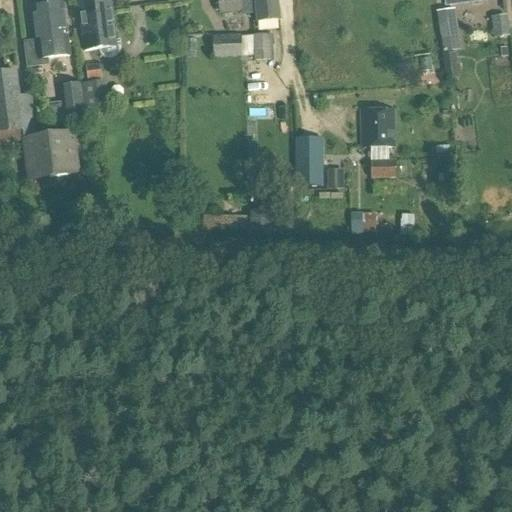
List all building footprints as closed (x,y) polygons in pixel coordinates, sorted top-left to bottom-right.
[(111,0),(79,4),(84,52),(99,51),(99,52),(100,54),(101,56),(102,57),(103,58),(105,59),(107,60),(108,61),(110,61),(112,61),(114,60),(116,59),(117,58),(118,57),(120,56),(120,54),(121,52),(121,51),(121,49),(121,47),(120,41),(114,41),(114,35),(115,35),(111,0)] [(219,0),(221,14),(243,12),(243,16),(257,15),(255,0),(219,0)] [(255,0),(258,22),(280,20),(277,0),(255,0)] [(63,5),(47,7),(31,9),(38,61),(69,57),(63,5)] [(269,36),(253,37),(253,58),(254,62),(270,61),(270,57),(269,36)] [(242,58),(241,37),(212,37),(213,59),(242,58)] [(196,59),(196,41),(185,41),(185,59),(196,59)] [(444,55),(448,81),(458,79),(455,53),(444,55)] [(101,79),(100,67),(86,68),(87,80),(101,79)] [(0,145),(22,142),(22,141),(37,139),(31,98),(20,99),(16,73),(0,75),(0,145)] [(84,120),(79,84),(60,86),(65,123),(84,120)] [(363,111),(364,149),(373,149),(374,179),(397,179),(397,162),(390,162),(390,149),(397,149),(395,111),(363,111)] [(45,138),(37,139),(22,141),(22,142),(28,182),(29,182),(29,177),(48,175),(49,179),(79,175),(73,134),(72,135),(73,138),(46,142),(45,138)] [(321,189),(321,141),(294,141),(294,189),(321,189)] [(344,190),(344,178),(328,178),(328,190),(344,190)] [(293,212),(261,212),(261,233),(293,234),(293,212)] [(373,232),(373,214),(350,214),(350,233),(373,232)]
